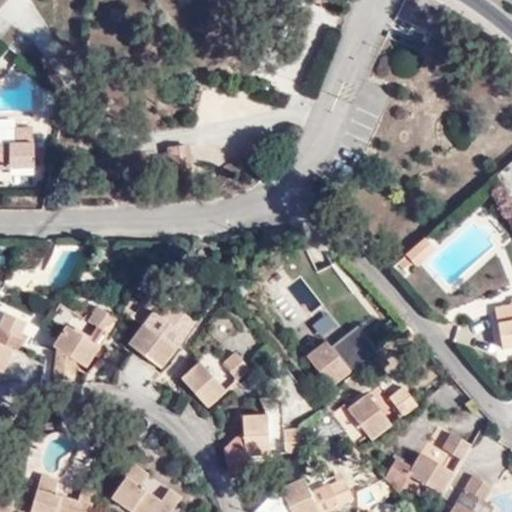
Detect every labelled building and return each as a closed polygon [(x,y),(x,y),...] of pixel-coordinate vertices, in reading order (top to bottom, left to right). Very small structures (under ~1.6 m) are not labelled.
[(0,179),(20,178),(17,140),(1,143),(0,159),(0,179)] [(158,193),(174,193),(175,176),(157,176),(158,193)] [(399,257),(408,268),(428,252),(420,241),(399,257)] [(170,270),(192,280),(202,259),(180,250),(170,270)] [(252,314),(223,297),(200,329),(232,349),(252,314)] [(511,311),(490,316),(498,356),(511,353),(511,367),(510,369),(511,372),(511,311)] [(153,328),(171,344),(181,330),(162,314),(153,328)] [(66,367),(76,374),(110,332),(94,319),(84,332),(89,338),(79,349),(63,334),(57,340),(45,355),(38,387),(60,391),(66,367)] [(2,333),(0,336),(0,361),(6,365),(13,351),(18,341),(2,333)] [(133,336),(129,344),(122,355),(153,374),(165,355),(133,336)] [(344,356),(359,372),(372,362),(370,359),(356,343),(344,356)] [(20,356),(13,351),(6,365),(5,367),(12,370),(20,356)] [(306,370),(332,398),(348,382),(324,354),(306,370)] [(237,392),(241,389),(249,383),(233,367),(222,376),(237,392)] [(190,380),(174,393),(183,402),(204,423),(223,407),(195,376),(190,380)] [(404,420),(417,409),(403,394),(390,405),(404,420)] [(350,418),(375,446),(393,430),(368,402),(350,418)] [(247,467),(273,463),(263,421),(237,426),(241,444),(247,467)] [(79,457),(91,449),(70,424),(56,427),(59,446),(67,445),(79,457)] [(284,459),(299,456),(295,436),(280,437),(284,459)] [(442,452),(458,466),(467,451),(452,441),(442,452)] [(247,467),(241,444),(225,452),(232,484),(250,480),(247,467)] [(441,496),(456,481),(425,458),(416,469),(401,459),(384,478),(401,491),(415,477),(441,496)] [(309,484),(305,474),(278,484),(285,499),(290,511),(324,511),(356,499),(343,470),(309,484)] [(484,502),(494,487),(474,477),(468,492),(484,502)] [(169,511),(160,503),(151,511),(144,511),(129,501),(138,489),(125,480),(104,508),(108,511),(169,511)] [(359,506),(385,499),(380,484),(355,492),(359,506)] [(42,505),(44,491),(32,488),(25,511),(86,511),(90,502),(70,498),(67,510),(42,505)] [(484,502),(468,492),(460,506),(470,511),(494,511),(498,508),(484,502)]
